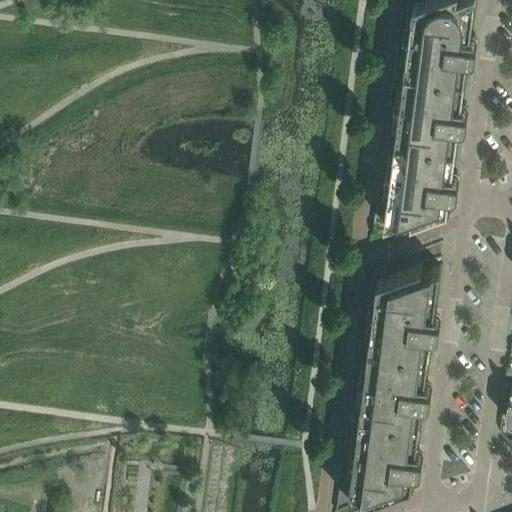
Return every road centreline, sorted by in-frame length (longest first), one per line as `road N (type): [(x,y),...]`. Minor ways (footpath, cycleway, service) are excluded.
road 1 (residential): [(472,211),(431,499)]
road 2 (residential): [(476,501),(511,236)]
road 3 (residential): [(498,0),(472,211)]
